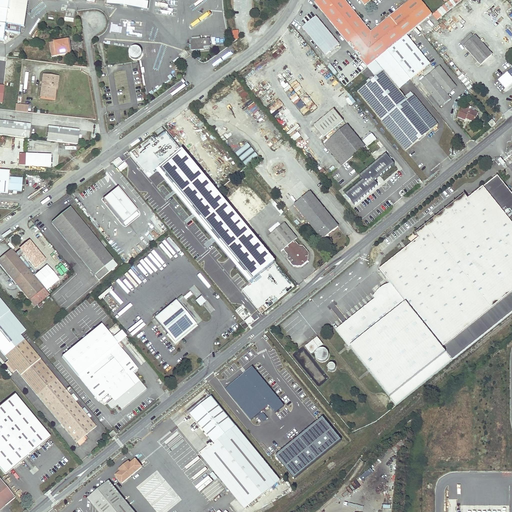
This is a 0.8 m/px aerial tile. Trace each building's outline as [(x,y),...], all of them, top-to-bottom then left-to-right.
[(0,0),(0,40),(4,41),(6,24),(9,0),(107,0),(107,2),(113,3),(113,0),(119,0),(142,4),(143,0),(0,0)] [(27,0),(9,0),(6,24),(24,27),(27,0)] [(390,48),(374,29),(371,32),(344,0),(318,0),(314,3),(368,67),(387,51),(390,48)] [(432,14),(424,5),(420,0),(410,0),(374,29),(390,48),(407,35),(432,14)] [(444,4),(432,14),(437,20),(449,9),(444,4)] [(316,17),(310,23),(303,28),(325,55),(339,44),(316,17)] [(454,35),(455,33),(457,32),(449,24),(447,27),(454,35)] [(230,32),(232,44),(240,38),(239,31),(230,32)] [(466,44),(474,37),(471,34),(463,41),(466,44)] [(390,48),(387,51),(411,80),(430,64),(407,35),(390,48)] [(466,44),(465,45),(464,46),(481,65),(492,55),(475,36),(474,37),(466,44)] [(210,46),(210,39),(191,40),(192,50),(204,50),(204,47),(210,46)] [(52,57),(61,55),(70,54),(68,40),(50,43),(52,57)] [(411,80),(387,51),(368,67),(376,77),(383,70),(399,90),(411,80)] [(447,95),(452,91),(456,87),(440,67),(421,82),(441,108),(451,100),(447,95)] [(511,82),(511,68),(498,80),(506,88),(511,82)] [(381,121),(406,151),(413,145),(438,125),(413,95),(408,99),(399,90),(383,70),(376,77),(366,85),(357,92),(381,121)] [(471,91),(474,90),(476,88),(464,74),(460,78),(471,91)] [(55,88),(56,88),(58,78),(43,76),(40,94),(51,96),(52,88),(55,88)] [(467,89),(465,88),(462,86),(458,92),(462,95),(467,89)] [(40,97),(53,99),(55,88),(52,88),(51,96),(40,94),(40,97)] [(347,94),(344,97),(351,105),(354,102),(347,94)] [(28,106),(16,104),(15,111),(15,112),(27,113),(28,106)] [(469,111),(465,109),(461,108),(457,117),(465,121),(466,119),(466,118),(468,119),(468,120),(474,122),(478,113),(474,111),(475,109),(467,105),(466,108),(470,110),(469,111)] [(285,107),(281,110),(277,113),(289,127),(296,120),(285,107)] [(344,121),(334,109),(314,126),(324,137),(344,121)] [(29,125),(0,121),(0,135),(27,138),(29,125)] [(348,125),(338,133),(329,141),(325,144),(342,165),(361,150),(365,147),(348,125)] [(77,130),(47,127),(45,141),(55,142),(76,144),(77,130)] [(290,137),(294,141),(301,136),(298,132),(290,137)] [(377,140),(372,134),(362,142),(367,148),(377,140)] [(246,143),(234,153),(236,157),(249,147),(246,143)] [(250,148),(237,158),(240,161),(252,151),(250,148)] [(276,261),(183,149),(157,171),(250,283),(276,261)] [(254,152),(242,162),(244,166),(256,156),(254,152)] [(50,156),(25,154),(24,166),(49,168),(50,156)] [(374,181),(394,164),(386,154),(359,175),(363,180),(346,194),(354,205),(377,185),(374,181)] [(8,171),(0,170),(0,193),(6,194),(6,191),(20,192),(21,178),(7,177),(8,171)] [(511,194),(497,176),(468,199),(464,194),(415,234),(419,239),(379,270),(390,283),(400,295),(383,309),(375,299),(336,330),(396,406),(452,361),(511,313),(511,312),(511,194)] [(110,194),(103,199),(123,223),(138,211),(119,188),(111,195),(110,194)] [(323,239),(331,233),(338,227),(310,193),(295,205),(323,239)] [(266,203),(261,198),(254,203),(259,209),(266,203)] [(283,213),(275,203),(271,205),(280,215),(283,213)] [(70,208),(61,215),(52,222),(98,280),(116,265),(70,208)] [(308,261),(308,257),(309,253),(303,246),(299,245),(295,240),(297,238),(284,223),(268,236),(281,252),(283,250),(288,255),(287,259),(292,266),(301,266),(308,261)] [(45,261),(29,242),(19,250),(35,269),(45,261)] [(0,258),(0,265),(34,307),(48,295),(11,249),(0,258)] [(383,309),(400,295),(390,283),(389,284),(388,285),(386,285),(384,286),(382,288),(379,289),(377,291),(376,293),(374,296),(373,297),(375,299),(383,309)] [(200,296),(195,301),(199,306),(205,301),(200,296)] [(0,350),(8,361),(9,362),(28,346),(20,336),(26,331),(0,299),(0,350)] [(196,325),(176,301),(154,318),(175,343),(196,325)] [(244,330),(248,326),(244,321),(240,324),(244,330)] [(236,322),(227,327),(230,333),(239,328),(236,322)] [(114,401),(127,390),(139,380),(137,378),(135,378),(136,377),(133,373),(137,369),(117,344),(99,323),(61,354),(78,376),(94,395),(96,398),(99,401),(108,394),(110,395),(112,396),(112,398),(114,401)] [(323,344),(317,337),(306,346),(311,353),(323,344)] [(28,346),(9,362),(15,370),(76,443),(96,427),(28,346)] [(320,349),(318,349),(317,350),(316,352),(315,354),(315,355),(316,357),(317,359),(318,360),(319,361),(321,362),(323,362),(324,361),(326,360),(328,359),(328,357),(329,356),(329,354),(328,352),(327,350),(326,349),(324,348),(322,348),(320,349)] [(9,362),(8,361),(3,364),(11,373),(15,370),(9,362)] [(252,367),(243,374),(245,377),(255,370),(252,367)] [(275,413),(284,406),(255,370),(245,377),(243,374),(235,381),(237,384),(228,391),(251,420),(269,406),(275,413)] [(235,381),(226,389),(228,391),(237,384),(235,381)] [(49,437),(32,416),(14,395),(0,406),(0,468),(5,474),(49,437)] [(280,480),(211,397),(190,414),(215,445),(201,456),(245,509),(280,480)] [(323,418),(276,456),(294,479),(342,441),(323,418)] [(407,436),(391,449),(393,452),(395,455),(406,446),(407,436)] [(141,467),(135,459),(130,464),(128,462),(119,469),(120,471),(115,476),(121,483),(141,467)] [(136,487),(155,511),(166,511),(182,500),(158,470),(136,487)] [(0,509),(15,497),(0,479),(0,509)] [(133,511),(108,481),(87,498),(98,511),(133,511)]
